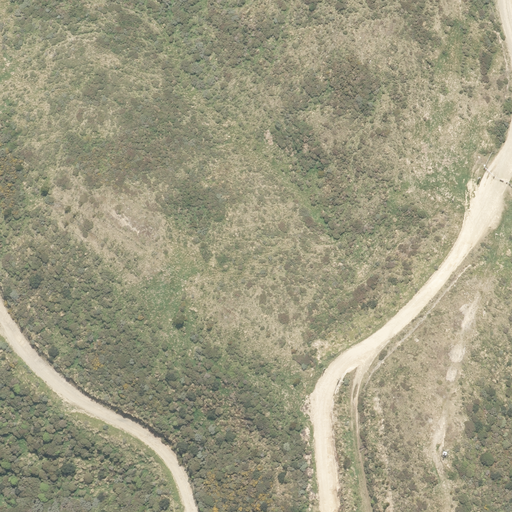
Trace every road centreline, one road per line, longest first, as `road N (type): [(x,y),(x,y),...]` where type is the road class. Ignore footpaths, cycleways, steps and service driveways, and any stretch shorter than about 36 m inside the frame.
road 1 (unclassified): [(492,0),(507,77),(502,151),(479,214),(423,295),(323,373),(310,403),(320,511)]
road 2 (unclassified): [(195,511),(168,459),(138,428),(54,383),(0,299)]
